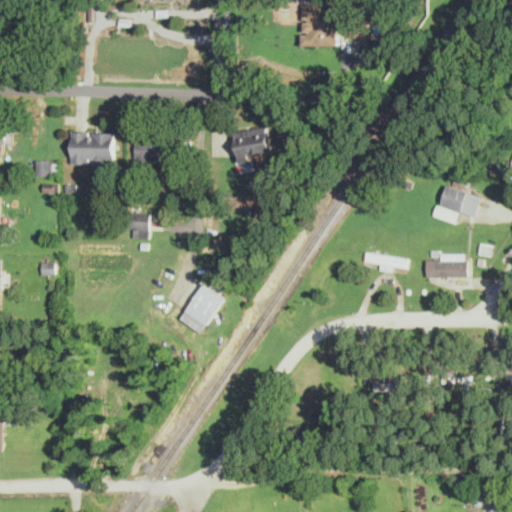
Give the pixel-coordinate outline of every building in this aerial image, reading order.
[(340,44),(340,34),(363,34),(362,12),(343,12),(343,2),(304,2),(304,44),(340,44)] [(272,149),(269,126),(237,129),(240,163),(254,161),(253,152),(272,149)] [(117,129),(73,129),(73,163),(117,163),(117,129)] [(172,160),(172,138),(137,138),(137,160),(172,160)] [(38,174),(60,174),(60,157),(38,157),(38,174)] [(476,216),(484,196),(450,182),(442,203),(476,216)] [(435,214),(458,222),(461,211),(438,203),(435,214)] [(152,212),(132,212),(132,237),(152,237),(152,212)] [(411,256),(369,251),(367,263),(409,268),(411,256)] [(429,275),(470,275),(470,254),(429,254),(429,275)] [(183,319),(205,332),(226,296),(204,283),(183,319)] [(463,393),(463,381),(471,381),(471,370),(444,370),(444,393),(463,393)] [(413,389),(413,379),(376,380),(376,389),(413,389)] [(349,399),(337,390),(330,400),(321,394),(308,413),(330,428),(349,399)]
